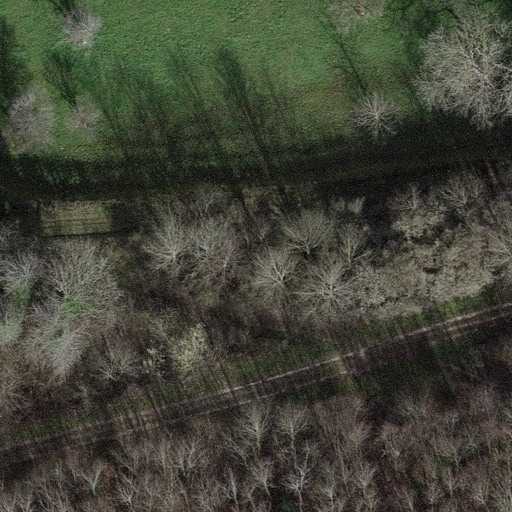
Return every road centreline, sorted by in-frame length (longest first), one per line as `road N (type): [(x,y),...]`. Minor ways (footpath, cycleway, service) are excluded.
road 1 (track): [(511,317),(0,453)]
road 2 (track): [(0,234),(511,173)]
road 3 (track): [(0,249),(392,354)]
